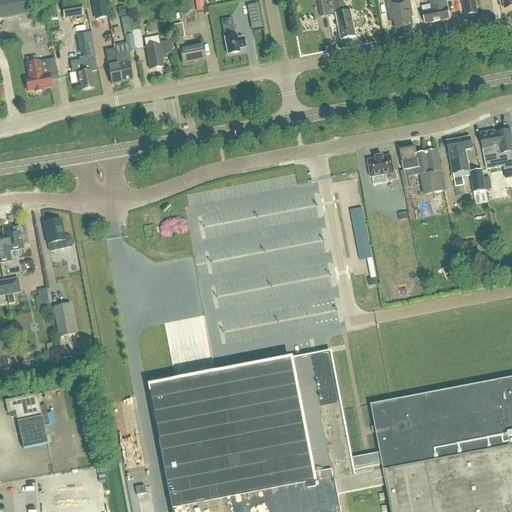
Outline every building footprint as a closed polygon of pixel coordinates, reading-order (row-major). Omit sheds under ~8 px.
[(0,0),(0,20),(29,15),(25,0),(0,0)] [(107,18),(104,0),(92,3),(95,20),(107,18)] [(336,0),(328,2),(328,0),(317,0),(321,18),(336,15),(341,41),(356,39),(351,18),(347,19),(342,0),(336,0)] [(408,0),(392,3),(391,0),(385,0),(386,5),(390,20),(393,19),(396,31),(413,27),(411,19),(413,18),(409,0),(408,0)] [(439,13),(438,4),(437,0),(428,0),(430,7),(422,8),(425,26),(434,24),(432,14),(439,13)] [(459,0),(460,1),(462,1),(465,17),(477,15),(474,0),(459,0)] [(511,0),(502,0),(505,10),(511,8),(511,0)] [(196,1),(197,12),(204,11),(203,1),(196,1)] [(63,20),(82,17),(80,3),(61,7),(63,20)] [(450,21),(446,3),(438,4),(439,13),(432,14),(434,24),(450,21)] [(252,29),(262,28),(259,4),(249,6),(252,29)] [(124,8),(117,9),(119,18),(126,16),(124,8)] [(127,53),(134,51),(127,17),(120,19),(124,38),(125,38),(127,53)] [(235,37),(232,19),(220,21),(224,39),(223,39),(227,56),(240,54),(239,50),(245,49),(243,39),(237,40),(237,36),(235,37)] [(139,23),(132,24),(133,32),(140,30),(139,23)] [(174,40),(182,39),(184,38),(181,25),(171,27),(173,40),(174,40)] [(135,52),(143,50),(140,32),(132,33),(135,52)] [(86,60),(70,63),(72,73),(75,72),(77,84),(80,84),(81,91),(93,89),(91,74),(97,73),(94,60),(95,60),(90,34),(82,35),(76,36),(79,54),(85,53),(86,60)] [(184,49),(182,39),(174,40),(176,51),(179,51),(182,65),(205,61),(202,46),(184,49)] [(149,71),(163,69),(161,57),(172,55),(170,42),(158,44),(159,47),(145,49),(149,71)] [(108,68),(111,86),(121,84),(118,66),(117,66),(115,56),(114,51),(104,52),(105,58),(108,68)] [(118,66),(121,84),(132,82),(129,66),(131,66),(128,54),(116,57),(118,66)] [(51,89),(48,76),(56,74),(53,60),(25,66),(28,80),(25,81),(27,94),(34,93),(35,95),(42,94),(41,91),(50,89),(51,89)] [(480,138),(486,171),(486,172),(489,171),(490,174),(504,172),(504,171),(511,169),(511,138),(511,134),(511,131),(497,134),(497,135),(491,136),(491,135),(490,134),(487,134),(486,135),(486,137),(480,138)] [(453,176),(470,173),(466,151),(473,150),(471,139),(447,143),(449,155),(453,176)] [(417,155),(416,149),(400,152),(403,165),(403,164),(405,173),(414,171),(415,177),(421,176),(425,197),(444,193),(436,152),(417,155)] [(375,160),(367,162),(370,179),(372,178),(374,186),(387,184),(387,182),(397,181),(396,173),(394,174),(391,157),(382,159),(382,157),(375,158),(375,160)] [(482,171),(470,174),(473,194),(476,206),(488,204),(487,201),(488,201),(482,171)] [(362,209),(350,212),(360,262),(372,259),(362,209)] [(64,239),(60,221),(43,224),(50,253),(71,249),(73,245),(72,240),(69,238),(64,239)] [(0,239),(0,263),(10,262),(8,252),(23,250),(19,230),(4,233),(5,239),(0,239)] [(377,279),(368,281),(370,288),(378,286),(377,279)] [(4,284),(6,295),(19,293),(17,281),(4,284)] [(40,296),(36,297),(38,311),(51,309),(48,289),(39,290),(40,296)] [(53,309),(57,326),(73,323),(69,306),(53,309)] [(341,406),(331,353),(310,357),(216,375),(176,383),(150,388),(173,504),(175,503),(176,510),(174,511),(511,511),(511,379),(371,406),(375,427),(377,434),(382,459),(371,461),(370,461),(369,461),(367,463),(363,467),(353,469),(341,406)] [(4,402),(6,412),(6,414),(8,414),(8,417),(11,419),(15,418),(22,450),(47,445),(43,428),(49,426),(47,416),(41,417),(36,395),(4,402)] [(137,496),(146,495),(144,487),(135,489),(137,496)]
